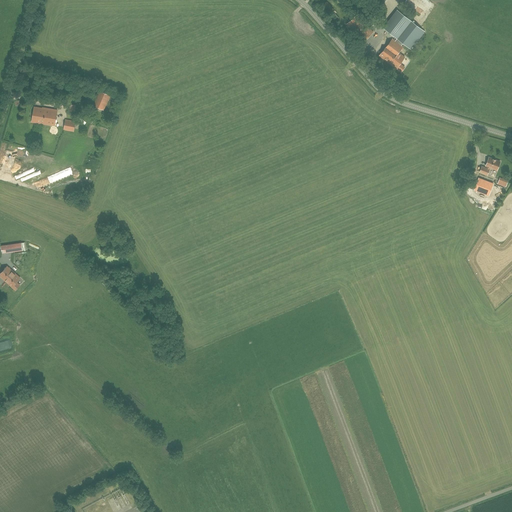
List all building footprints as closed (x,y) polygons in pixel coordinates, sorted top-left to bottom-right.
[(385,29),(397,38),(403,43),(411,49),(425,32),(399,11),(385,29)] [(363,43),(374,32),(357,14),(346,24),(363,43)] [(368,24),(374,17),(371,15),(365,21),(368,24)] [(403,43),(397,38),(394,41),(391,39),(379,56),(390,64),(398,53),(403,47),(401,46),(403,43)] [(405,57),(398,53),(390,64),(401,72),(405,68),(400,64),(405,57)] [(104,110),(111,95),(98,90),(92,105),(104,110)] [(43,108),(35,106),(32,122),(55,125),(57,109),(43,107),(43,108)] [(65,120),(64,130),(73,131),(75,122),(65,120)] [(500,162),(489,158),(486,166),(488,166),(487,168),(482,166),(479,172),(487,175),(489,169),(489,167),(497,170),(500,162)] [(479,178),(474,190),(489,195),(493,184),(479,178)] [(505,187),(508,181),(500,178),(498,184),(505,187)] [(21,242),(1,245),(2,253),(22,250),(21,242)] [(16,282),(20,278),(7,266),(0,274),(0,276),(15,290),(20,285),(16,282)] [(113,495),(108,497),(112,507),(117,506),(113,495)] [(131,505),(128,498),(125,499),(124,499),(119,501),(123,509),(131,505)]
